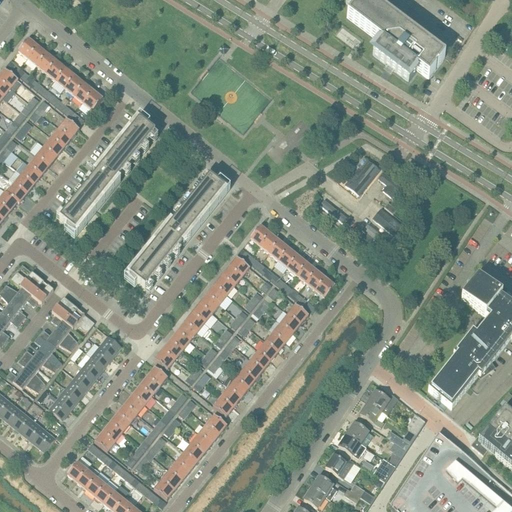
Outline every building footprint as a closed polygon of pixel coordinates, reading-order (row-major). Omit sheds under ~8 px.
[(414,33),(413,34),(367,0),(359,0),(356,5),(349,0),(348,0),(346,4),(353,9),(346,18),(381,44),(380,46),(379,46),(372,55),(387,66),(386,68),(392,73),(393,71),(408,83),(415,73),(416,71),(428,80),(444,58),(417,38),(418,36),(414,33)] [(18,53),(27,61),(37,48),(28,41),(18,53)] [(37,48),(27,61),(36,68),(47,56),(37,48)] [(47,56),(36,68),(46,76),(56,63),(47,56)] [(15,76),(19,71),(10,63),(5,69),(15,76)] [(56,63),(46,76),(55,83),(65,71),(56,63)] [(24,84),(29,78),(19,71),(15,76),(24,84)] [(65,71),(55,83),(64,91),(74,78),(65,71)] [(0,83),(10,92),(17,82),(5,72),(0,78),(0,83)] [(33,91),(38,85),(29,78),(24,84),(33,91)] [(74,78),(64,91),(73,98),(83,85),(74,78)] [(0,83),(0,99),(2,101),(8,105),(15,96),(10,92),(0,83)] [(42,99),(47,93),(38,85),(33,91),(42,99)] [(83,85),(73,98),(83,105),(93,93),(83,85)] [(52,106),(56,100),(47,93),(42,99),(52,106)] [(83,105),(92,113),(102,101),(93,93),(83,105)] [(33,110),(39,103),(33,99),(27,106),(33,110)] [(61,113),(65,108),(56,100),(52,106),(61,113)] [(43,103),(35,112),(41,117),(49,107),(43,103)] [(33,110),(27,106),(21,113),(27,118),(33,110)] [(70,121),(75,115),(65,108),(61,113),(70,121)] [(35,112),(29,119),(35,124),(41,117),(35,112)] [(79,128),(84,123),(75,115),(70,121),(79,128)] [(18,129),(24,122),(18,117),(12,124),(18,129)] [(66,121),(58,131),(71,141),(79,132),(66,121)] [(59,223),(74,235),(154,136),(139,123),(59,223)] [(12,136),(18,129),(12,124),(7,131),(12,136)] [(20,131),(26,135),(32,128),(26,124),(20,131)] [(20,131),(15,138),(20,142),(26,135),(20,131)] [(58,131),(51,140),(64,150),(71,141),(58,131)] [(0,144),(3,147),(9,140),(3,136),(0,139),(0,144)] [(51,140),(44,149),(56,159),(64,150),(51,140)] [(6,149),(11,154),(17,147),(11,142),(6,149)] [(6,149),(0,155),(0,156),(5,161),(11,154),(6,149)] [(44,149),(36,159),(49,169),(56,159),(44,149)] [(36,159),(29,168),(41,178),(49,169),(36,159)] [(363,159),(356,167),(356,168),(361,171),(368,163),(367,162),(363,159)] [(34,187),(41,178),(29,168),(23,163),(16,173),(34,187)] [(369,164),(347,190),(358,199),(364,192),(380,172),(374,168),(369,164)] [(14,186),(26,196),(34,187),(16,173),(8,182),(14,186)] [(407,194),(383,174),(377,182),(386,189),(382,194),(390,201),(394,196),(401,201),(407,194)] [(144,292),(224,192),(209,180),(129,279),(144,292)] [(14,186),(6,195),(19,206),(26,196),(14,186)] [(0,190),(0,205),(10,214),(17,205),(19,206),(6,195),(6,196),(0,190)] [(310,205),(315,209),(322,201),(317,197),(310,205)] [(396,198),(391,205),(397,210),(402,203),(396,198)] [(319,208),(343,226),(348,221),(324,203),(319,208)] [(393,216),(396,211),(388,204),(384,209),(393,216)] [(0,205),(0,220),(2,223),(10,214),(0,205)] [(381,211),(373,221),(392,237),(401,227),(381,211)] [(368,244),(371,241),(377,246),(383,239),(367,226),(362,233),(366,237),(363,240),(368,244)] [(411,231),(407,228),(406,227),(399,236),(404,240),(411,231)] [(260,228),(250,240),(259,248),(269,235),(260,228)] [(279,243),(269,235),(259,248),(268,255),(279,243)] [(288,250),(279,243),(268,255),(278,263),(288,250)] [(390,244),(384,252),(388,256),(395,248),(395,247),(392,245),(390,244)] [(297,258),(288,250),(278,263),(287,270),(297,258)] [(381,250),(375,257),(383,263),(388,256),(384,252),(381,250)] [(237,256),(247,264),(251,258),(242,251),(237,256)] [(260,266),(251,258),(247,264),(256,272),(260,266)] [(306,265),(297,258),(287,270),(296,278),(306,265)] [(249,270),(237,260),(229,269),(241,280),(249,270)] [(316,273),(306,265),(296,278),(306,285),(316,273)] [(269,273),(260,266),(256,272),(265,279),(269,273)] [(234,289),(241,280),(229,269),(222,279),(234,289)] [(279,281),(269,273),(265,279),(274,286),(279,281)] [(325,280),(316,273),(306,285),(315,293),(325,280)] [(26,282),(17,274),(10,282),(21,291),(38,304),(41,307),(53,292),(32,275),(26,282)] [(234,289),(222,279),(214,288),(227,298),(234,289)] [(461,300),(488,321),(511,340),(511,311),(509,309),(511,307),(499,290),(495,293),(477,279),(461,300)] [(334,288),(325,280),(315,293),(324,300),(334,288)] [(279,281),(274,286),(283,294),(288,288),(291,285),(287,282),(284,285),(279,281)] [(259,291),(265,295),(271,288),(265,284),(259,291)] [(18,295),(6,288),(2,292),(23,308),(27,303),(34,309),(38,304),(21,291),(18,295)] [(214,288),(207,297),(219,307),(225,312),(232,303),(227,298),(214,288)] [(297,296),(288,288),(283,294),(293,301),(297,296)] [(279,294),(273,290),(267,297),(273,302),(279,294)] [(5,311),(21,324),(26,318),(19,313),(23,308),(2,292),(0,294),(0,297),(8,307),(5,311)] [(256,295),(250,302),(256,306),(262,300),(256,295)] [(306,303),(297,296),(293,301),(302,309),(306,303)] [(199,306),(212,316),(219,307),(207,297),(199,306)] [(87,335),(94,325),(63,300),(51,315),(55,318),(72,331),(71,331),(75,333),(79,328),(87,335)] [(264,301),(258,308),(264,313),(269,306),(264,301)] [(256,306),(250,302),(244,309),(250,314),(256,306)] [(316,311),(306,303),(302,309),(311,316),(316,311)] [(199,306),(192,316),(204,326),(209,329),(216,320),(212,316),(199,306)] [(295,307),(288,317),(300,327),(308,317),(295,307)] [(258,320),(264,313),(258,308),(252,316),(258,320)] [(17,330),(21,324),(5,311),(2,315),(0,314),(0,323),(6,329),(10,324),(17,330)] [(235,320),(241,325),(247,318),(241,313),(235,320)] [(197,335),(204,326),(192,316),(184,325),(197,335)] [(300,327),(288,317),(280,326),(293,336),(300,327)] [(58,329),(54,333),(75,350),(78,345),(68,335),(71,331),(72,331),(55,318),(51,323),(58,329)] [(230,328),(235,332),(241,325),(235,320),(230,328)] [(249,320),(243,327),(249,331),(255,324),(249,320)] [(480,379),(511,340),(488,321),(475,337),(471,334),(453,358),(455,359),(428,393),(451,412),(478,378),(480,379)] [(3,333),(6,329),(0,323),(0,340),(5,344),(9,339),(3,333)] [(184,325),(177,334),(189,344),(197,335),(184,325)] [(293,336),(280,326),(273,335),(285,345),(293,336)] [(249,331),(243,327),(237,334),(243,339),(249,331)] [(226,343),(232,336),(226,332),(221,339),(226,343)] [(75,350),(54,333),(50,338),(43,333),(39,338),(55,351),(58,347),(71,354),(75,350)] [(182,353),(189,344),(177,334),(169,343),(182,353)] [(285,345),(273,335),(265,345),(278,355),(285,345)] [(51,356),(55,351),(39,338),(34,344),(41,349),(37,354),(58,370),(62,366),(51,356)] [(234,338),(228,345),(234,350),(240,343),(234,338)] [(113,360),(121,349),(108,339),(99,349),(113,360)] [(226,343),(221,339),(215,346),(220,351),(226,343)] [(174,363),(182,353),(169,343),(162,353),(174,363)] [(228,357),(234,350),(228,345),(222,352),(228,357)] [(278,355),(265,345),(258,354),(270,364),(278,355)] [(91,360),(104,371),(113,360),(99,349),(91,360)] [(206,357),(211,362),(217,355),(211,350),(206,357)] [(58,370),(37,354),(34,359),(27,353),(22,359),(38,372),(42,368),(55,375),(58,370)] [(154,362),(167,372),(174,363),(162,353),(154,362)] [(74,363),(79,357),(75,354),(70,360),(74,363)] [(270,364),(258,354),(250,363),(263,373),(270,364)] [(211,362),(206,357),(200,365),(205,369),(211,362)] [(219,357),(213,364),(219,368),(225,361),(219,357)] [(35,376),(38,372),(22,359),(18,364),(25,370),(21,375),(42,391),(45,387),(35,376)] [(104,371),(91,360),(82,370),(96,381),(104,371)] [(263,373),(250,363),(243,372),(255,382),(263,373)] [(219,368),(213,364),(208,371),(213,375),(219,368)] [(196,380),(202,373),(196,369),(191,376),(196,380)] [(96,381),(82,370),(74,381),(87,391),(96,381)] [(167,380),(154,370),(147,379),(159,389),(167,380)] [(255,382),(243,372),(235,381),(248,391),(255,382)] [(6,379),(22,393),(25,388),(38,395),(42,391),(21,375),(17,379),(10,374),(6,379)] [(204,375),(199,382),(204,387),(210,380),(204,375)] [(189,390),(196,380),(191,376),(183,385),(189,390)] [(230,377),(223,386),(228,391),(241,401),(248,391),(235,381),(235,382),(230,377)] [(152,399),(159,389),(147,379),(139,389),(152,399)] [(87,391),(74,381),(65,391),(79,402),(87,391)] [(199,382),(193,389),(198,394),(204,387),(199,382)] [(139,389),(132,398),(144,408),(152,399),(139,389)] [(79,402),(65,391),(57,402),(70,412),(79,402)] [(241,401),(228,391),(221,400),(233,410),(241,401)] [(45,392),(37,403),(40,405),(48,395),(45,392)] [(375,393),(367,405),(381,414),(386,417),(387,418),(392,411),(398,402),(392,397),(388,402),(375,393)] [(182,407),(187,400),(182,396),(176,403),(182,407)] [(137,417),(144,408),(132,398),(124,407),(137,417)] [(0,419),(2,421),(13,407),(3,399),(0,402),(0,419)] [(233,410),(221,400),(213,409),(225,419),(233,410)] [(511,408),(503,401),(500,405),(509,413),(511,409),(511,408)] [(70,412),(57,402),(48,412),(62,423),(70,412)] [(184,409),(190,414),(195,407),(190,402),(184,409)] [(182,407),(176,403),(170,410),(176,415),(182,407)] [(381,414),(367,405),(360,417),(373,426),(374,426),(379,429),(382,424),(377,421),(381,414)] [(23,416),(13,407),(2,421),(13,429),(23,416)] [(129,426),(137,417),(124,407),(117,416),(129,426)] [(184,409),(178,416),(184,421),(190,414),(184,409)] [(484,442),(481,446),(488,451),(487,452),(495,458),(511,471),(511,418),(504,411),(487,433),(488,434),(483,440),(482,441),(484,442)] [(167,426),(173,419),(167,414),(161,421),(167,426)] [(23,438),(34,424),(23,416),(13,429),(23,438)] [(117,416),(109,425),(122,436),(129,426),(117,416)] [(406,430),(409,432),(415,437),(424,423),(415,416),(406,430)] [(214,418),(206,427),(219,437),(226,428),(214,418)] [(154,431),(159,435),(167,426),(161,421),(160,422),(157,419),(152,425),(156,427),(154,431)] [(169,428),(175,432),(181,425),(175,421),(169,428)] [(44,433),(34,424),(23,438),(33,446),(44,433)] [(115,445),(122,436),(109,425),(102,435),(115,445)] [(354,425),(346,437),(366,450),(373,438),(367,434),(368,434),(354,425)] [(60,427),(56,433),(59,436),(64,430),(60,427)] [(206,427),(199,436),(211,446),(219,437),(206,427)] [(169,428),(163,435),(169,440),(175,432),(169,428)] [(154,431),(146,440),(152,444),(159,435),(154,431)] [(386,440),(393,445),(405,453),(411,444),(415,437),(409,432),(403,441),(390,433),(386,440)] [(44,455),(55,441),(44,433),(33,446),(44,455)] [(107,454),(115,445),(102,435),(94,444),(107,454)] [(438,435),(389,508),(392,511),(511,511),(511,496),(458,452),(449,456),(439,436),(438,435)] [(199,436),(191,446),(204,456),(211,446),(199,436)] [(358,461),(366,450),(346,437),(338,449),(352,458),(352,457),(358,461)] [(476,440),(470,447),(483,457),(487,452),(488,451),(481,446),(484,442),(482,441),(478,437),(476,440)] [(154,446),(160,451),(166,444),(160,439),(154,446)] [(146,451),(152,444),(146,440),(140,447),(146,451)] [(401,460),(405,453),(393,445),(389,452),(401,460)] [(87,452),(97,459),(101,453),(92,446),(87,452)] [(154,446),(148,453),(154,458),(160,451),(154,446)] [(196,465),(204,456),(191,446),(184,455),(196,465)] [(137,463),(143,456),(137,451),(131,458),(137,463)] [(110,461),(101,453),(97,459),(106,466),(110,461)] [(184,455),(176,464),(189,474),(196,465),(184,455)] [(337,478),(343,481),(354,465),(342,457),(340,461),(333,457),(325,470),(337,478)] [(131,470),(137,463),(131,458),(126,465),(131,470)] [(139,465),(145,469),(151,462),(145,458),(139,465)] [(77,464),(67,477),(76,484),(86,472),(91,466),(81,459),(77,464)] [(106,466),(115,474),(120,468),(110,461),(106,466)] [(365,462),(360,469),(369,474),(373,468),(365,462)] [(378,480),(384,485),(395,469),(385,462),(379,471),(377,470),(376,471),(373,476),(372,477),(378,480)] [(176,464),(169,473),(181,483),(189,474),(176,464)] [(139,465),(133,472),(139,476),(145,469),(139,465)] [(129,476),(120,468),(115,474),(124,481),(129,476)] [(95,479),(86,472),(76,484),(85,492),(95,479)] [(169,473),(162,483),(174,493),(181,483),(169,473)] [(95,479),(85,492),(95,499),(105,487),(109,482),(109,481),(100,474),(99,475),(97,477),(95,479)] [(129,476),(124,481),(134,489),(138,483),(129,476)] [(319,478),(311,490),(325,499),(330,502),(336,492),(332,489),(333,488),(319,478)] [(378,480),(374,485),(381,490),(384,485),(378,480)] [(105,487),(95,499),(104,507),(114,494),(118,489),(109,482),(105,487)] [(147,491),(138,483),(134,489),(143,496),(147,491)] [(166,502),(174,493),(162,483),(154,492),(166,502)] [(354,486),(350,493),(360,500),(370,506),(372,503),(375,499),(354,486)] [(311,490),(303,502),(317,511),(325,499),(311,490)] [(147,491),(143,496),(152,504),(157,498),(147,491)] [(360,500),(350,493),(347,491),(343,497),(356,505),(360,500)] [(114,494),(104,507),(110,511),(114,511),(123,502),(114,494)] [(166,505),(157,498),(152,504),(161,511),(166,505)] [(130,511),(132,509),(123,502),(114,511),(130,511)]
